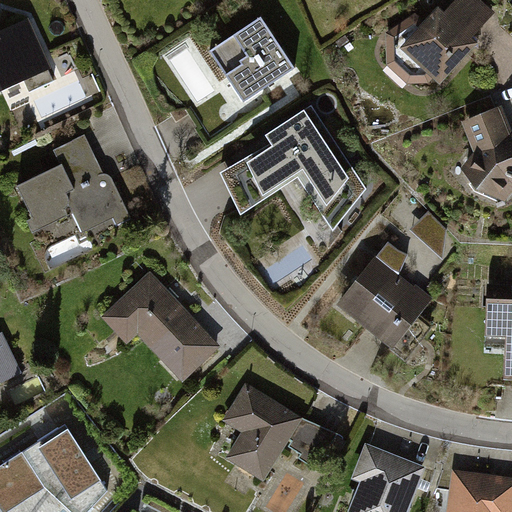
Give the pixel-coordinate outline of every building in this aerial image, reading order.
[(490,13),(477,0),(453,0),(407,48),(440,81),(477,43),(469,35),(490,13)] [(262,18),(211,54),(246,104),(297,68),(262,18)] [(30,20),(0,33),(0,100),(22,90),(29,104),(62,89),(30,20)] [(309,107),(217,169),(240,203),(304,160),(339,213),(368,194),(309,107)] [(459,165),(504,203),(511,194),(511,134),(509,134),(500,111),(465,124),(474,147),(459,165)] [(82,139),(56,152),(63,164),(20,186),(38,220),(31,224),(35,232),(73,212),(82,231),(110,217),(117,229),(135,220),(110,174),(103,178),(82,139)] [(430,209),(417,226),(439,244),(453,227),(430,209)] [(380,269),(347,308),(401,354),(434,315),(380,269)] [(150,282),(105,325),(131,352),(142,341),(185,386),(219,354),(150,282)] [(511,291),(488,291),(486,336),(509,337),(507,378),(511,378),(511,291)] [(0,335),(0,381),(18,372),(0,335)] [(249,433),(235,457),(270,478),(302,425),(248,392),(230,422),(249,433)] [(62,421),(0,460),(0,510),(40,486),(70,511),(79,511),(104,488),(62,421)] [(370,454),(349,511),(411,511),(425,474),(370,454)] [(511,511),(511,486),(455,479),(450,511),(511,511)]
